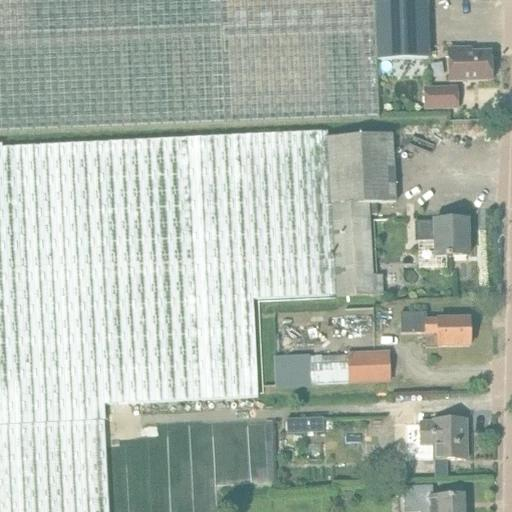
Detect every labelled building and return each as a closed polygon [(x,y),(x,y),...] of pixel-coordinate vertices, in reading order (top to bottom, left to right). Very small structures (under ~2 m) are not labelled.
[(374,4),(374,0),(0,0),(0,130),(378,118),(376,61),(427,59),(425,3),(374,4)] [(491,81),(490,53),(465,54),(465,50),(448,50),(449,82),(491,81)] [(421,89),(422,109),(454,107),(453,87),(421,89)] [(0,145),(0,144),(0,511),(108,511),(104,406),(258,399),(254,299),(335,296),(336,296),(336,297),(383,295),(382,279),(372,279),(369,216),(377,216),(376,204),(395,203),(391,136),(371,137),(330,139),(329,132),(1,148),(0,145)] [(414,223),(414,243),(434,242),(435,258),(446,258),(446,260),(450,260),(450,258),(467,257),(466,222),(414,223)] [(426,314),(400,314),(400,335),(437,334),(437,348),(449,347),(469,347),(469,320),(449,320),(437,320),(437,321),(435,321),(426,321),(426,314)] [(348,358),(349,386),(387,384),(386,357),(348,358)] [(322,419),(285,421),(286,433),(323,432),(322,419)] [(465,421),(445,421),(433,422),(433,424),(405,424),(406,446),(433,445),(434,461),(446,461),(466,461),(465,421)] [(446,461),(434,461),(434,477),(446,477),(446,461)] [(432,487),(402,488),(403,508),(411,507),(419,507),(419,511),(463,511),(463,497),(433,499),(432,487)]
